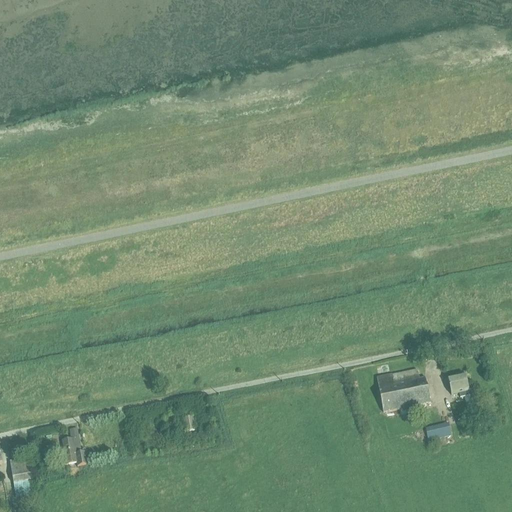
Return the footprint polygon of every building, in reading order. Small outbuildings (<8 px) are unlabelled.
[(417,371),(377,380),(383,414),(400,411),(402,417),(413,415),(412,408),(430,405),(425,379),(419,380),(417,371)] [(466,377),(448,380),(451,396),(459,394),(460,399),(464,398),(468,417),(476,416),(471,391),(469,392),(466,377)] [(194,418),(182,420),(186,440),(197,439),(197,438),(201,437),(200,433),(196,433),(194,418)] [(448,425),(426,430),(429,443),(451,437),(448,425)] [(71,442),(78,441),(77,430),(70,431),(71,441),(71,442)] [(65,458),(67,466),(76,464),(77,468),(88,466),(85,450),(80,451),(78,441),(71,442),(71,441),(62,442),(65,458)] [(31,459),(10,463),(16,499),(31,496),(30,490),(31,489),(30,482),(33,482),(31,459)]
